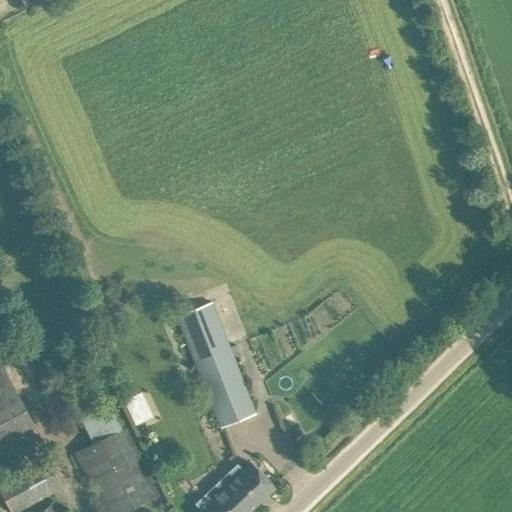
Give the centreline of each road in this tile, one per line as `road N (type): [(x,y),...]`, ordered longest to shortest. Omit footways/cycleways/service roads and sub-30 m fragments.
road 1 (unclassified): [(293,511),(511,299)]
road 2 (track): [(511,215),(439,0)]
